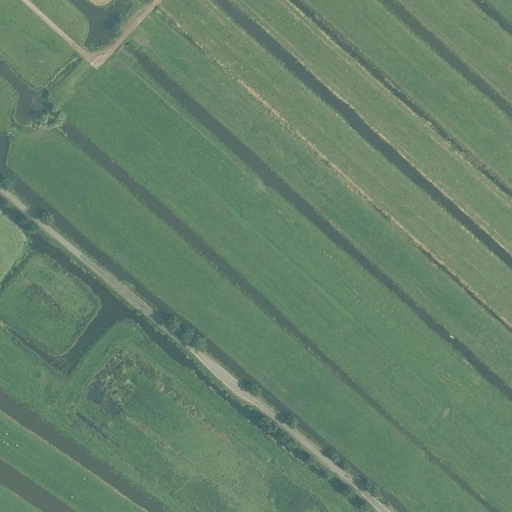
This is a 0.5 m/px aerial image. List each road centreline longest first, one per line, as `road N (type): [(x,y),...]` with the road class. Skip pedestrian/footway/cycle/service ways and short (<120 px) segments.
road 1 (tertiary): [(387,511),(0,183)]
road 2 (track): [(25,0),(92,60),(161,0)]
